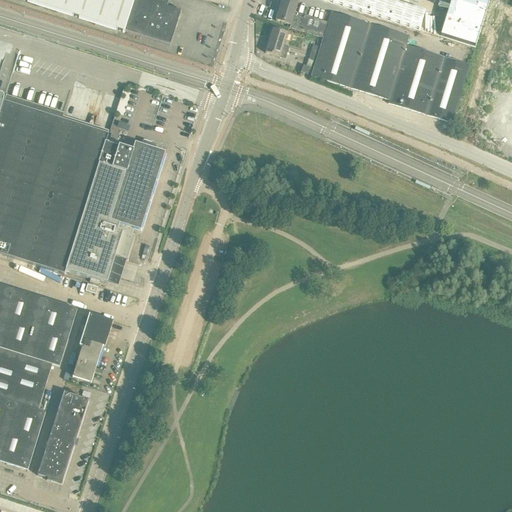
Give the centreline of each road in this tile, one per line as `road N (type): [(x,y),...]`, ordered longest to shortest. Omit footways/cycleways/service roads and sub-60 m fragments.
road 1 (unclassified): [(87,511),(200,159)]
road 2 (residential): [(511,169),(234,56)]
